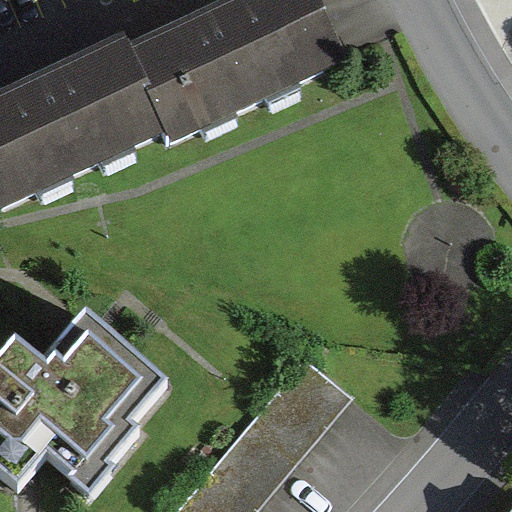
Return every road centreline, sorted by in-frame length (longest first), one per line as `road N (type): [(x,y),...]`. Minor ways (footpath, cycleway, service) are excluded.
road 1 (residential): [(411,0),(511,157)]
road 2 (residential): [(511,401),(405,511)]
